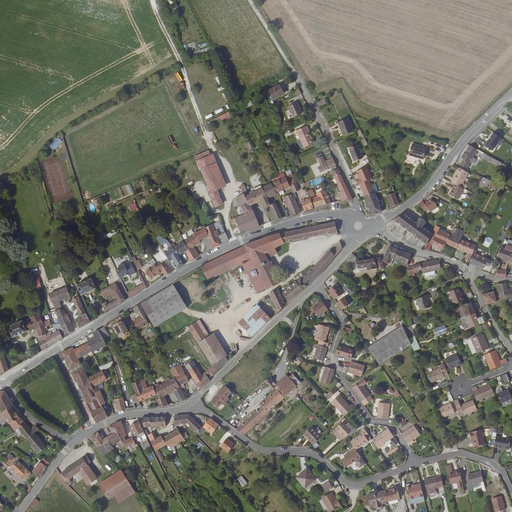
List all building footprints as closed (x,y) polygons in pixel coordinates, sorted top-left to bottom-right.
[(285,95),(280,86),(269,92),(274,101),(285,95)] [(324,99),(316,102),(319,108),(326,105),(324,99)] [(293,118),(302,114),(298,103),(288,108),(293,118)] [(232,117),(230,111),(219,117),(222,122),(232,117)] [(343,135),(351,132),(353,131),(347,119),(337,123),(343,135)] [(309,133),(310,132),(307,127),(297,132),(305,149),(314,144),(309,133)] [(501,139),(493,133),(486,143),(487,143),(484,146),(491,151),(501,139)] [(477,149),(469,144),(468,144),(467,146),(469,147),(467,151),(465,150),(461,157),(463,158),(460,163),(467,167),(477,149)] [(354,161),(363,157),(357,145),(349,149),(354,161)] [(424,161),(427,150),(413,146),(410,157),(424,161)] [(493,157),(481,151),(480,152),(483,154),(482,156),(491,161),(493,157)] [(201,171),(214,165),(209,152),(194,158),(199,171),(201,171)] [(322,166),(319,167),(321,172),(337,165),(333,157),(326,161),(323,156),(318,158),(322,166)] [(201,171),(210,194),(217,191),(228,187),(218,164),(214,165),(201,171)] [(370,179),(365,167),(354,172),(358,180),(354,181),(356,185),(359,183),(367,180),(370,179)] [(457,183),(465,188),(467,184),(466,183),(471,173),(469,171),(464,169),(461,167),(459,171),(460,172),(455,182),(457,183)] [(341,201),(353,199),(338,168),(332,171),(343,195),(339,197),(341,201)] [(294,190),(300,188),(292,172),(286,174),(292,185),(294,190)] [(273,180),(273,182),(278,191),(290,186),(285,176),(277,180),(276,179),(273,180)] [(487,186),(490,180),(483,177),(480,183),(487,186)] [(359,183),(365,197),(375,192),(376,191),(373,184),(369,186),(367,180),(359,183)] [(281,209),(272,195),(278,191),(273,182),(263,187),(268,196),(267,197),(270,204),(276,219),(283,217),(281,209)] [(460,199),(466,188),(465,188),(457,183),(451,194),(460,199)] [(131,184),(125,186),(128,195),(134,193),(131,184)] [(245,185),(240,187),(244,195),(248,203),(241,206),(240,206),(244,215),(252,212),(250,207),(251,207),(250,205),(260,201),(263,207),(270,204),(267,197),(268,196),(263,187),(262,184),(256,187),(257,190),(255,191),(255,190),(251,192),(252,193),(249,194),(245,185)] [(331,202),(325,189),(314,192),(315,195),(312,196),(315,206),(324,203),(331,202)] [(395,192),(399,202),(404,201),(399,190),(395,192)] [(217,191),(210,194),(209,195),(215,208),(223,205),(217,191)] [(300,211),(293,194),(292,192),(285,195),(293,213),(300,211)] [(375,192),(365,197),(368,203),(378,198),(375,192)] [(391,206),(399,202),(395,192),(386,195),(391,206)] [(248,203),(244,195),(237,198),(241,206),(248,203)] [(314,206),(310,196),(302,199),(305,209),(314,206)] [(95,207),(102,204),(100,198),(93,200),(95,207)] [(383,209),(378,198),(368,203),(373,214),(383,209)] [(438,206),(432,198),(425,203),(423,200),(419,202),(424,210),(427,207),(430,211),(438,206)] [(128,205),(131,212),(138,209),(134,202),(128,205)] [(240,206),(231,210),(235,219),(244,215),(240,206)] [(244,215),(235,219),(238,225),(242,234),(259,225),(252,212),(244,215)] [(393,220),(409,231),(415,224),(416,223),(403,213),(393,220)] [(428,243),(429,241),(431,237),(432,235),(422,227),(426,222),(420,218),(419,219),(417,222),(416,223),(415,224),(409,231),(428,243)] [(232,227),(238,225),(235,219),(229,222),(232,227)] [(278,242),(337,229),(334,221),(286,231),(266,236),(207,263),(202,266),(208,278),(212,276),(214,281),(217,280),(215,275),(242,263),(252,258),(267,288),(267,289),(280,283),(272,267),(275,266),(269,254),(271,254),(271,255),(280,252),(278,242)] [(194,233),(185,241),(195,258),(199,255),(194,246),(201,243),(200,241),(204,238),(210,249),(215,246),(229,240),(226,233),(220,236),(218,231),(215,232),(212,225),(206,228),(204,226),(201,227),(202,230),(197,232),(196,230),(194,231),(194,233)] [(220,236),(226,233),(223,227),(217,230),(218,231),(220,236)] [(458,248),(462,239),(466,231),(459,228),(458,229),(455,228),(452,235),(448,243),(458,248)] [(448,243),(452,235),(440,229),(436,237),(448,243)] [(105,235),(105,233),(100,235),(102,240),(116,235),(115,232),(105,235)] [(445,250),(448,243),(436,237),(432,235),(431,237),(429,241),(433,244),(445,250)] [(462,239),(458,248),(469,253),(466,259),(470,260),(478,244),(476,244),(475,245),(462,239)] [(188,253),(192,260),(195,258),(185,241),(180,244),(173,248),(175,251),(176,250),(179,255),(188,250),(189,252),(188,253)] [(430,251),(433,244),(429,241),(428,243),(425,249),(430,251)] [(342,248),(341,243),(332,252),(329,250),(315,266),(297,281),(297,280),(292,284),(290,282),(287,285),(288,288),(282,292),(289,302),(317,277),(323,271),(342,248)] [(179,268),(185,264),(179,255),(176,250),(175,251),(173,248),(172,247),(169,249),(170,250),(165,253),(170,261),(173,259),(179,268)] [(409,266),(409,264),(407,263),(411,254),(391,247),(389,248),(384,262),(391,265),(393,258),(399,261),(399,262),(409,266)] [(498,257),(508,261),(511,251),(502,247),(498,257)] [(350,265),(357,258),(352,253),(346,260),(350,265)] [(481,255),(475,253),(471,263),(484,269),(486,264),(490,266),(493,261),(481,255)] [(383,262),(381,257),(376,259),(381,272),(385,271),(384,268),(386,268),(383,262)] [(257,293),(267,288),(252,258),(242,263),(257,293)] [(366,273),(378,271),(374,258),(358,260),(359,269),(366,269),(366,273)] [(143,266),(140,260),(135,261),(139,269),(143,266)] [(173,271),(167,262),(166,260),(165,261),(158,265),(157,264),(146,271),(151,279),(162,271),(165,276),(173,271)] [(439,261),(437,260),(434,260),(414,265),(414,266),(408,268),(410,274),(414,273),(416,272),(416,271),(423,270),(424,273),(426,273),(426,277),(436,275),(435,271),(442,269),(440,262),(439,261)] [(120,266),(117,268),(121,276),(129,272),(130,273),(137,269),(132,261),(126,265),(124,261),(119,264),(120,266)] [(98,288),(93,277),(78,284),(83,295),(97,288),(98,288)] [(148,286),(146,281),(129,291),(131,294),(132,296),(148,286)] [(131,294),(127,297),(117,282),(111,286),(114,291),(118,298),(110,303),(108,300),(104,302),(108,311),(132,296),(131,294)] [(173,283),(140,303),(155,328),(188,308),(173,283)] [(504,297),(508,297),(504,283),(499,283),(501,295),(504,295),(504,297)] [(337,284),(328,290),(335,299),(343,294),(337,284)] [(348,296),(352,294),(348,285),(344,288),(348,296)] [(114,291),(111,286),(102,290),(105,294),(106,296),(114,291)] [(71,295),(68,287),(65,288),(57,291),(56,289),(52,291),(52,290),(49,291),(50,293),(56,308),(62,305),(60,299),(71,295)] [(455,304),(464,300),(458,288),(450,292),(455,304)] [(278,312),(286,305),(278,289),(269,293),(278,312)] [(497,302),(495,291),(481,294),(486,304),(492,303),(497,302)] [(86,309),(79,295),(73,298),(80,312),(86,309)] [(427,302),(429,301),(427,297),(416,302),(422,314),(431,309),(427,302)] [(344,298),(337,303),(342,309),(349,305),(344,298)] [(318,315),(328,309),(322,301),(313,307),(318,315)] [(462,319),(466,317),(476,313),(475,313),(470,302),(466,304),(461,306),(457,307),(462,319)] [(145,315),(147,314),(140,303),(135,306),(135,307),(133,308),(137,314),(139,313),(141,317),(133,323),(137,330),(150,323),(145,315)] [(271,319),(257,304),(238,322),(252,337),(271,319)] [(60,325),(71,320),(68,312),(66,313),(63,306),(52,311),(55,317),(57,316),(60,325)] [(81,326),(91,320),(87,311),(81,313),(79,314),(81,318),(78,319),(81,326)] [(40,314),(40,313),(31,316),(31,317),(30,318),(29,317),(9,324),(13,336),(38,327),(41,335),(43,334),(45,339),(39,342),(43,350),(50,345),(46,334),(47,333),(47,332),(45,327),(45,326),(40,314)] [(478,318),(476,313),(466,317),(462,319),(461,319),(466,330),(472,328),(480,324),(487,322),(488,321),(484,315),(478,318)] [(60,325),(61,325),(61,326),(64,332),(75,328),(71,320),(60,325)] [(121,336),(130,332),(124,320),(116,325),(121,336)] [(200,344),(211,337),(201,321),(189,328),(191,330),(192,333),(199,343),(200,344)] [(319,341),(317,347),(326,350),(327,345),(323,343),(328,329),(318,325),(313,340),(319,341)] [(400,325),(393,330),(396,334),(402,330),(400,325)] [(445,325),(433,330),(436,337),(447,333),(445,325)] [(50,345),(66,335),(64,332),(61,326),(60,326),(55,326),(49,327),(50,331),(47,332),(47,333),(46,334),(50,345)] [(110,335),(105,326),(100,329),(104,337),(110,335)] [(409,339),(414,337),(409,326),(404,328),(409,339)] [(104,337),(100,329),(93,333),(95,337),(88,340),(89,342),(93,351),(102,347),(101,346),(107,344),(104,337)] [(368,348),(370,351),(396,334),(393,330),(367,346),(368,348)] [(396,334),(405,347),(409,344),(402,330),(396,334)] [(196,344),(199,343),(192,333),(190,335),(196,344)] [(228,354),(215,334),(211,337),(200,344),(214,367),(217,371),(228,360),(226,356),(228,354)] [(379,364),(405,347),(396,334),(370,351),(379,364)] [(484,340),(482,340),(480,335),(470,339),(476,355),(488,350),(486,346),(484,340)] [(418,349),(414,337),(409,339),(410,343),(413,351),(418,349)] [(79,358),(93,351),(89,342),(75,348),(79,358)] [(351,359),(354,350),(338,345),(335,354),(351,359)] [(93,401),(99,398),(96,393),(92,385),(89,378),(82,364),(81,364),(73,347),(63,351),(66,356),(71,368),(72,368),(74,373),(73,373),(86,400),(92,397),(93,401)] [(326,350),(317,347),(312,360),(321,363),(326,350)] [(499,365),(504,363),(504,361),(499,363),(494,352),(483,356),(489,371),(500,367),(499,365)] [(10,369),(4,355),(0,356),(0,369),(1,374),(10,369)] [(459,364),(456,355),(444,359),(448,370),(452,368),(452,367),(459,364)] [(201,389),(208,383),(211,381),(207,374),(204,377),(194,361),(193,362),(192,361),(191,361),(192,363),(186,367),(199,386),(197,388),(198,390),(200,389),(201,389)] [(365,366),(350,362),(347,372),(361,377),(365,366)] [(446,375),(442,363),(437,365),(439,368),(426,373),(430,382),(443,378),(442,376),(446,375)] [(185,374),(181,367),(172,371),(176,379),(185,374)] [(214,367),(207,374),(211,381),(218,373),(217,371),(214,367)] [(92,385),(96,393),(102,390),(99,384),(108,379),(104,370),(104,369),(101,370),(102,372),(89,378),(92,385)] [(333,372),(324,369),(319,384),(328,387),(331,377),(333,372)] [(185,374),(176,379),(182,389),(183,390),(186,388),(185,385),(190,382),(185,374)] [(285,398),(296,388),(285,376),(274,387),(277,390),(285,398)] [(166,396),(176,392),(182,389),(176,379),(161,385),(160,383),(155,385),(158,394),(164,406),(169,405),(166,396)] [(361,402),(370,397),(370,396),(363,386),(367,383),(364,379),(359,383),(351,388),(361,402)] [(143,390),(143,389),(140,381),(133,384),(136,392),(140,401),(146,399),(144,393),(144,394),(143,390)] [(148,388),(147,388),(143,389),(143,390),(144,394),(144,393),(146,399),(148,398),(157,394),(153,385),(148,388)] [(491,396),(488,387),(475,391),(474,387),(469,389),(471,394),(474,402),(491,396)] [(218,410),(222,406),(223,406),(224,407),(227,404),(226,404),(229,401),(228,400),(228,398),(232,394),(225,388),(221,393),(220,392),(217,395),(218,396),(215,399),(216,399),(211,404),(218,410)] [(183,390),(182,389),(176,392),(180,402),(188,399),(183,390)] [(107,403),(102,390),(96,393),(99,398),(103,405),(107,403)] [(245,436),(285,398),(277,390),(259,407),(260,408),(238,429),(245,436)] [(336,393),(333,390),(326,396),(329,399),(336,393)] [(0,407),(3,412),(12,407),(15,406),(6,391),(2,391),(0,391),(0,407)] [(134,403),(140,401),(136,392),(130,394),(134,403)] [(510,401),(506,392),(496,396),(499,405),(510,401)] [(119,411),(127,407),(124,395),(115,398),(119,411)] [(348,407),(338,396),(330,403),(343,417),(352,409),(350,406),(348,407)] [(364,406),(372,400),(370,397),(361,402),(364,406)] [(470,401),(458,406),(456,400),(452,402),(456,411),(459,410),(462,416),(474,411),(470,401)] [(511,405),(510,401),(499,405),(501,409),(511,405)] [(389,404),(378,403),(377,418),(387,419),(389,404)] [(452,413),(449,403),(437,408),(441,417),(452,413)] [(109,417),(104,406),(92,412),(97,423),(109,417)] [(0,420),(0,422),(7,418),(11,423),(20,418),(17,412),(16,413),(12,407),(3,412),(2,413),(0,413),(0,420)] [(203,435),(206,431),(191,415),(176,416),(177,425),(188,425),(199,436),(201,434),(203,435)] [(167,426),(167,416),(143,417),(146,427),(167,426)] [(20,430),(26,436),(34,431),(39,428),(34,424),(30,428),(21,417),(20,418),(11,423),(16,432),(20,430)] [(212,434),(220,425),(212,419),(204,427),(212,434)] [(123,421),(115,423),(125,443),(129,452),(132,450),(131,448),(138,446),(134,438),(128,441),(127,438),(130,437),(123,421)] [(397,430),(406,424),(403,421),(399,424),(394,427),(397,430)] [(136,436),(145,432),(140,422),(131,426),(135,434),(136,436)] [(126,446),(125,443),(115,423),(111,425),(115,432),(108,437),(114,447),(119,444),(123,449),(126,446)] [(345,426),(342,423),(334,430),(342,440),(353,430),(350,428),(347,424),(345,426)] [(186,442),(177,426),(173,428),(175,432),(163,438),(161,435),(151,441),(156,451),(159,449),(167,445),(169,447),(176,447),(186,442)] [(352,442),(356,448),(357,450),(373,439),(364,427),(361,430),(364,434),(352,442)] [(406,444),(419,436),(413,427),(400,435),(406,444)] [(312,446),(320,439),(311,429),(303,436),(312,446)] [(342,440),(334,430),(330,434),(338,443),(342,440)] [(393,438),(388,430),(378,436),(379,436),(373,440),(378,447),(393,438)] [(483,445),(480,430),(468,432),(469,437),(470,437),(470,440),(472,447),(483,445)] [(37,450),(44,444),(34,431),(26,436),(37,450)] [(99,431),(91,437),(97,445),(102,442),(102,441),(106,439),(105,438),(99,431)] [(114,447),(108,437),(105,438),(106,439),(102,441),(102,442),(97,445),(104,454),(106,456),(116,449),(114,447)] [(507,449),(507,439),(492,438),(492,448),(495,448),(495,449),(499,450),(500,449),(502,449),(507,449)] [(357,450),(356,448),(345,455),(346,457),(343,459),(348,466),(362,457),(357,450)] [(4,461),(9,465),(15,457),(9,453),(4,461)] [(91,463),(91,462),(87,456),(62,473),(61,474),(68,484),(71,482),(69,478),(74,475),(77,473),(78,474),(80,473),(90,488),(92,487),(91,485),(96,482),(95,480),(97,478),(89,466),(92,464),(91,463)] [(45,458),(42,462),(34,471),(40,477),(48,467),(51,463),(45,458)] [(32,472),(18,459),(11,467),(25,480),(32,472)] [(461,488),(457,471),(450,472),(448,465),(444,466),(448,484),(455,483),(456,489),(461,488)] [(308,484),(314,480),(307,470),(297,477),(305,489),(309,486),(308,484)] [(100,483),(109,499),(113,497),(130,487),(121,471),(100,483)] [(482,483),(479,472),(467,475),(470,486),(482,483)] [(237,478),(242,486),(247,483),(242,475),(237,478)] [(436,488),(434,477),(422,480),(425,491),(436,488)] [(328,485),(321,489),(324,493),(331,489),(328,485)] [(404,488),(407,504),(423,500),(419,485),(404,488)] [(130,487),(113,497),(116,502),(133,492),(130,487)] [(390,490),(383,492),(385,502),(399,499),(397,488),(390,490)] [(384,503),(382,492),(371,494),(374,508),(380,506),(379,504),(384,503)] [(339,501),(337,502),(332,493),(323,498),(330,511),(341,506),(339,501)] [(373,505),(373,508),(374,508),(371,494),(366,496),(369,506),(373,505)] [(499,497),(490,500),(493,511),(497,511),(503,510),(499,497)]
